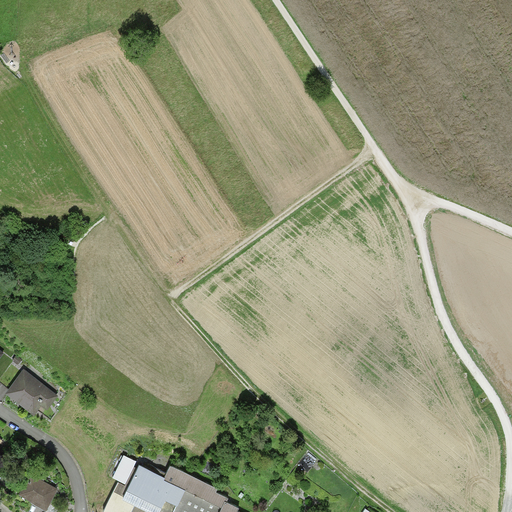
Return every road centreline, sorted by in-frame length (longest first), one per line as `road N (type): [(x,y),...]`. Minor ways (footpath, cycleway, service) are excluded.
road 1 (track): [(274,0),(404,200),(440,317),(502,423),(511,478)]
road 2 (track): [(168,300),(254,395),(389,511)]
road 3 (track): [(25,79),(168,300)]
road 4 (track): [(168,300),(372,151)]
road 5 (track): [(0,300),(115,293),(168,300)]
road 6 (residential): [(80,511),(68,462),(0,411)]
